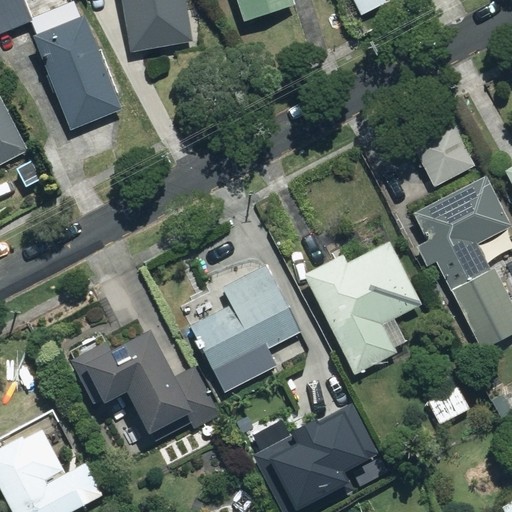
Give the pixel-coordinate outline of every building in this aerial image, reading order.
[(3,0),(85,155),(141,125),(74,0),(3,0)] [(122,0),(129,48),(192,40),(186,0),(122,0)] [(237,0),(245,21),(295,4),(293,0),(237,0)] [(0,168),(30,154),(0,92),(0,168)] [(479,166),(458,122),(413,144),(434,188),(479,166)] [(511,222),(488,175),(416,212),(428,237),(417,243),(426,262),(437,256),(483,344),(511,329),(511,297),(481,238),(511,222)] [(346,250),(305,271),(355,370),(396,350),(381,319),(422,299),(392,239),(351,260),(346,250)] [(229,306),(192,324),(230,402),(287,374),(302,404),(339,386),(317,341),(300,350),(293,335),(302,331),(267,261),(219,285),(229,306)] [(103,337),(69,353),(96,408),(127,392),(155,450),(223,416),(198,363),(182,371),(171,349),(166,352),(153,326),(108,348),(103,337)] [(427,401),(439,425),(472,407),(460,384),(427,401)] [(41,427),(0,449),(0,486),(13,511),(73,511),(107,494),(88,459),(65,471),(41,427)] [(501,511),(511,511),(511,501),(499,508),(501,511)]
